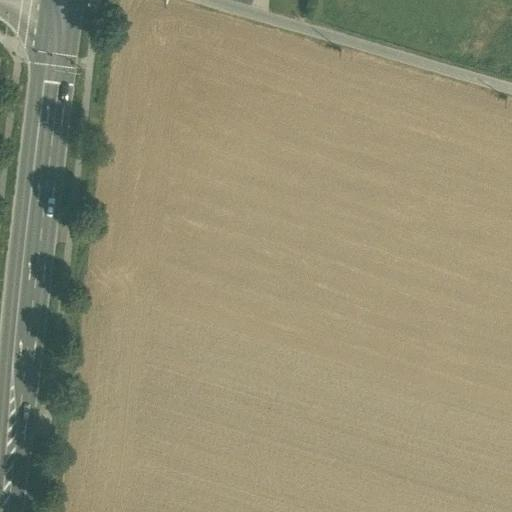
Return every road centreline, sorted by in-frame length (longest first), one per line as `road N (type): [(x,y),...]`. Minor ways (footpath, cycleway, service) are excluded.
road 1 (primary): [(4,511),(59,14)]
road 2 (track): [(202,0),(511,93)]
